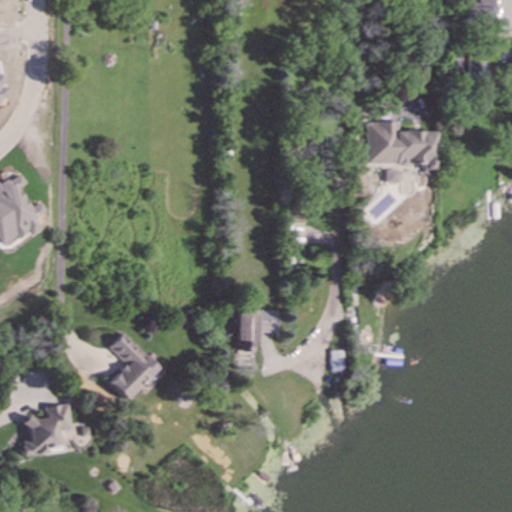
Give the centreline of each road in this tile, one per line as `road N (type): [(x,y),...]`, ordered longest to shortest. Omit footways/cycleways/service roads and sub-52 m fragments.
road 1 (residential): [(345,0),(335,323),(124,444)]
road 2 (residential): [(41,0),(41,57),(27,111),(0,142)]
